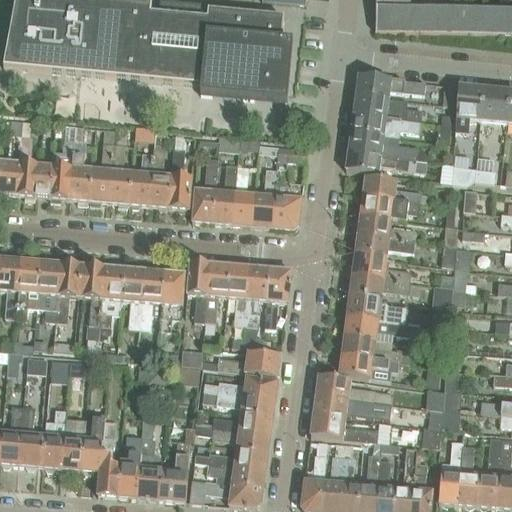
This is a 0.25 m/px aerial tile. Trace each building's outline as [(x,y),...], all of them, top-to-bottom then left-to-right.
[(211,10),(160,5),(159,19),(151,18),(152,9),(89,3),(88,0),(16,0),(3,71),(201,90),(200,100),(287,108),(293,47),(282,46),(284,22),(211,15),(211,10)] [(262,0),(262,5),(306,9),(306,0),(262,0)] [(376,0),(376,7),(410,8),(409,0),(376,0)] [(375,36),(511,38),(511,9),(468,9),(468,6),(459,5),(459,9),(410,8),(376,7),(375,36)] [(359,81),(356,100),(390,104),(391,96),(424,100),(426,88),(359,81)] [(451,111),(453,91),(445,90),(443,110),(451,111)] [(469,124),(480,126),(483,94),(458,91),(455,139),(468,139),(469,124)] [(480,126),(506,128),(509,97),(483,94),(480,126)] [(356,100),(354,119),(421,128),(422,116),(406,114),(407,106),(390,104),(356,100)] [(351,138),(384,142),(399,144),(400,136),(419,138),(421,128),(354,119),(351,138)] [(441,119),(441,130),(450,131),(451,120),(441,119)] [(14,125),(13,137),(30,138),(31,126),(14,125)] [(449,151),(450,131),(441,130),(437,129),(436,149),(449,151)] [(84,147),(85,132),(75,131),(73,146),(84,147)] [(128,210),(129,210),(132,178),(124,177),(128,132),(117,131),(116,135),(110,209),(118,209),(118,212),(127,213),(128,210)] [(92,174),(89,207),(90,207),(90,210),(101,211),(101,208),(110,209),(116,135),(104,134),(101,175),(92,174)] [(399,144),(384,142),(351,138),(350,151),(349,156),(427,167),(428,160),(422,155),(417,154),(398,151),(399,144)] [(221,141),(220,146),(219,159),(238,160),(239,143),(221,141)] [(8,168),(0,167),(0,202),(8,203),(8,200),(16,201),(20,142),(10,142),(8,168)] [(20,142),(16,201),(25,202),(25,204),(35,205),(35,202),(37,203),(43,203),(49,204),(52,172),(30,170),(32,143),(20,142)] [(239,143),(238,156),(259,158),(260,151),(260,145),(239,143)] [(52,172),(49,204),(51,204),(51,206),(61,207),(61,205),(69,205),(73,146),(64,146),(63,158),(53,157),(52,172)] [(88,207),(89,207),(92,174),(84,174),(86,147),(84,147),(73,146),(69,205),(78,206),(78,209),(88,210),(88,207)] [(279,161),(279,153),(260,151),(259,158),(259,160),(279,161)] [(154,160),(150,212),(158,213),(160,216),(166,216),(167,213),(168,213),(171,180),(164,180),(166,154),(154,153),(154,160)] [(278,165),(306,168),(308,155),(288,153),(279,153),(279,161),(278,165)] [(171,180),(168,213),(176,214),(176,217),(186,218),(187,215),(189,215),(192,182),(184,182),(186,156),(183,156),(174,155),(173,155),(171,180)] [(349,156),(346,176),(379,180),(380,171),(414,176),(425,177),(427,167),(349,156)] [(132,178),(129,210),(131,210),(132,213),(142,214),(142,211),(150,212),(154,160),(142,159),(141,179),(132,178)] [(195,195),(192,228),(212,229),(215,197),(218,165),(208,164),(207,169),(205,196),(195,195)] [(215,197),(212,229),(233,231),(237,172),(227,171),(225,198),(215,197)] [(237,172),(233,231),(253,233),(256,200),(247,199),(250,173),(237,172)] [(474,187),(475,174),(453,172),(452,190),(467,191),(474,187)] [(265,201),(256,200),(253,233),(272,235),(277,175),(267,174),(265,201)] [(475,174),(474,187),(475,186),(494,189),(496,177),(475,174)] [(298,232),(304,192),(289,190),(291,176),(277,175),(272,235),(293,236),(298,232)] [(395,194),(396,187),(366,183),(363,201),(419,208),(429,210),(430,199),(420,198),(395,194)] [(448,194),(447,212),(455,213),(457,195),(448,194)] [(477,197),(465,195),(463,217),(475,218),(477,197)] [(417,220),(419,208),(363,201),(360,220),(392,225),(404,226),(405,218),(417,220)] [(453,233),(455,213),(447,212),(445,232),(453,233)] [(360,220),(358,239),(414,247),(415,235),(391,232),(392,225),(360,220)] [(511,231),(511,220),(507,220),(500,220),(499,231),(511,231)] [(457,245),(458,235),(458,233),(453,233),(445,232),(443,251),(456,252),(457,245)] [(462,236),(461,246),(484,247),(485,237),(462,236)] [(414,247),(358,239),(355,259),(386,263),(387,255),(412,258),(414,247)] [(455,273),(456,252),(443,251),(442,271),(455,273)] [(355,259),(352,281),(409,289),(410,277),(385,274),(386,263),(355,259)] [(3,264),(1,264),(0,279),(0,295),(8,297),(6,323),(16,324),(21,265),(14,265),(14,262),(5,261),(3,264)] [(21,265),(16,324),(27,325),(28,313),(37,314),(41,267),(39,267),(38,264),(29,263),(28,266),(21,265)] [(41,267),(37,314),(45,315),(44,326),(56,327),(61,269),(54,268),(54,266),(45,265),(43,267),(41,267)] [(61,269),(56,327),(67,328),(69,301),(80,302),(83,271),(79,270),(80,268),(68,267),(68,269),(61,269)] [(87,271),(83,271),(80,302),(91,303),(88,330),(87,344),(99,345),(105,272),(98,272),(98,269),(87,268),(87,271)] [(194,327),(206,328),(210,269),(190,268),(187,299),(195,300),(194,327)] [(230,271),(210,269),(206,328),(215,329),(218,302),(227,303),(230,271)] [(105,272),(100,331),(111,332),(112,320),(120,321),(121,306),(124,274),(123,274),(122,271),(112,270),(112,273),(105,272)] [(234,331),(245,332),(250,273),(230,271),(227,303),(236,303),(234,331)] [(129,334),(139,335),(144,276),(138,275),(138,273),(128,272),(127,274),(124,274),(121,306),(131,307),(129,334)] [(258,305),(267,306),(270,274),(250,273),(245,332),(256,332),(258,305)] [(152,322),(160,323),(164,277),(163,277),(162,275),(152,274),(152,276),(144,276),(139,335),(151,336),(152,322)] [(270,274),(267,306),(265,333),(276,334),(279,308),(288,308),(292,276),(270,274)] [(160,323),(159,336),(171,337),(172,325),(181,326),(185,279),(183,279),(182,276),(172,276),(172,278),(164,277),(160,323)] [(454,283),(453,294),(453,296),(466,297),(467,277),(454,276),(454,283)] [(420,290),(409,289),(352,281),(350,300),(381,304),(382,297),(407,300),(419,302),(420,290)] [(442,281),(441,293),(453,294),(454,283),(442,281)] [(511,300),(511,288),(497,288),(496,299),(511,300)] [(434,292),(431,312),(451,315),(451,311),(453,296),(453,294),(441,293),(434,292)] [(465,312),(466,297),(453,296),(451,311),(465,312)] [(350,300),(349,304),(347,323),(403,330),(406,312),(389,310),(386,308),(381,307),(381,304),(350,300)] [(451,315),(431,312),(430,322),(450,325),(451,315)] [(419,332),(403,330),(347,323),(344,342),(391,348),(392,340),(418,343),(419,332)] [(495,338),(511,339),(511,328),(496,327),(495,338)] [(454,336),(453,351),(466,352),(467,337),(454,336)] [(344,342),(342,360),(398,367),(413,369),(414,362),(399,360),(400,357),(390,355),(391,348),(344,342)] [(233,345),(232,353),(243,354),(244,346),(233,345)] [(14,348),(13,359),(24,360),(28,360),(33,361),(33,360),(33,355),(34,351),(22,350),(22,347),(14,346),(14,348)] [(34,351),(33,355),(48,357),(48,347),(34,346),(34,351)] [(2,347),(1,358),(9,358),(13,359),(14,348),(2,347)] [(75,349),(54,348),(53,357),(74,359),(75,349)] [(138,352),(137,364),(148,365),(149,353),(138,352)] [(183,355),(181,372),(202,373),(203,366),(204,357),(183,355)] [(0,368),(8,369),(8,367),(9,358),(1,358),(0,357),(0,368)] [(157,357),(157,366),(168,367),(169,358),(157,357)] [(9,358),(8,367),(20,368),(23,368),(24,360),(13,359),(9,358)] [(203,374),(278,384),(281,361),(248,358),(247,367),(219,364),(218,368),(203,366),(202,373),(203,374)] [(447,359),(446,373),(459,374),(460,360),(447,359)] [(342,360),(339,380),(389,386),(390,376),(397,377),(398,367),(342,360)] [(48,366),(28,364),(27,380),(46,381),(47,381),(48,366)] [(69,380),(70,367),(51,366),(50,382),(69,383),(69,380)] [(89,378),(90,369),(70,367),(69,380),(89,382),(89,378)] [(109,371),(90,369),(89,378),(109,379),(109,371)] [(428,373),(426,391),(440,393),(442,374),(428,373)] [(139,384),(146,385),(147,375),(140,374),(139,384)] [(446,376),(444,396),(455,397),(457,397),(458,377),(446,376)] [(511,381),(505,381),(493,380),(492,391),(511,392),(511,381)] [(319,381),(317,400),(392,410),(393,398),(350,393),(351,385),(319,381)] [(204,398),(218,400),(275,407),(278,388),(247,383),(245,392),(220,389),(220,391),(205,389),(204,398)] [(427,395),(426,415),(430,415),(442,417),(442,416),(444,397),(427,395)] [(457,397),(455,397),(444,396),(444,397),(442,416),(460,418),(462,398),(457,397)] [(243,413),(242,421),(273,425),(275,407),(218,400),(204,398),(203,407),(217,409),(243,413)] [(317,400),(314,420),(346,424),(346,423),(350,423),(350,419),(390,425),(392,410),(317,400)] [(511,410),(502,410),(501,422),(511,422),(511,410)] [(2,437),(0,462),(0,468),(1,469),(4,473),(9,473),(12,470),(19,471),(24,413),(11,412),(9,438),(2,437)] [(34,414),(24,413),(19,471),(26,471),(28,475),(33,475),(36,472),(42,473),(45,441),(41,440),(32,439),(34,414)] [(430,415),(428,434),(441,436),(442,417),(430,415)] [(45,441),(42,473),(45,473),(47,476),(52,477),(55,474),(61,474),(66,417),(56,416),(54,429),(46,428),(45,441)] [(459,437),(460,418),(442,416),(442,417),(441,436),(459,437)] [(66,417),(61,474),(69,475),(71,478),(77,479),(79,476),(81,476),(83,444),(76,443),(78,418),(66,417)] [(83,444),(81,476),(83,476),(85,479),(91,480),(93,477),(100,477),(104,427),(105,419),(94,418),(94,425),(93,427),(85,426),(83,444)] [(314,420),(311,441),(362,448),(373,449),(376,449),(377,437),(345,434),(346,424),(314,420)] [(270,442),(273,425),(242,421),(241,427),(215,424),(214,430),(213,435),(270,442)] [(511,441),(511,422),(501,422),(500,433),(511,434),(511,442),(511,441)] [(138,504),(161,506),(164,476),(153,475),(155,446),(153,446),(155,425),(144,424),(143,443),(138,504)] [(98,501),(117,502),(119,471),(112,471),(114,444),(115,428),(104,427),(100,477),(98,501)] [(237,449),(236,456),(268,461),(270,442),(213,435),(196,432),(195,434),(195,441),(212,443),(212,445),(237,449)] [(164,476),(161,506),(185,508),(191,449),(194,449),(195,441),(195,434),(187,434),(185,448),(178,448),(175,477),(164,476)] [(439,456),(441,436),(428,434),(423,434),(421,454),(439,456)] [(120,471),(117,502),(138,504),(143,443),(127,442),(126,459),(130,460),(130,468),(120,467),(120,471)] [(487,480),(480,479),(477,511),(496,511),(501,455),(502,445),(490,444),(489,454),(487,480)] [(511,445),(502,445),(501,455),(496,511),(511,511),(511,482),(509,482),(511,456),(511,455),(511,445)] [(302,509),(301,511),(321,511),(324,486),(327,448),(318,447),(317,461),(315,461),(313,485),(305,484),(302,509)] [(442,469),(439,509),(442,509),(447,511),(451,510),(458,511),(463,452),(463,449),(452,448),(452,451),(450,470),(442,469)] [(324,486),(321,511),(339,511),(344,450),(335,449),(334,462),(332,462),(330,487),(324,486)] [(373,449),(372,462),(380,462),(380,458),(381,450),(376,449),(373,449)] [(352,450),(344,450),(339,511),(358,511),(360,490),(353,489),(355,464),(351,463),(352,450)] [(381,450),(380,458),(392,459),(392,451),(389,451),(381,450)] [(463,452),(458,511),(465,511),(466,511),(473,511),(474,511),(477,511),(480,479),(471,479),(474,452),(463,452)] [(195,469),(209,471),(265,479),(268,461),(236,456),(235,463),(210,460),(210,462),(196,460),(195,469)] [(393,511),(412,511),(416,469),(417,457),(406,456),(403,494),(395,493),(393,511)] [(360,490),(358,511),(375,511),(380,466),(380,462),(379,462),(372,462),(369,461),(369,465),(367,491),(360,490)] [(390,467),(380,466),(375,511),(393,511),(395,493),(388,492),(390,467)] [(430,511),(432,496),(424,496),(426,470),(416,469),(412,511),(430,511)] [(232,485),(232,491),(263,495),(265,479),(209,471),(207,481),(232,485)] [(189,508),(204,510),(204,502),(229,504),(229,511),(232,511),(258,511),(261,510),(263,495),(232,491),(206,488),(191,486),(189,508)]
